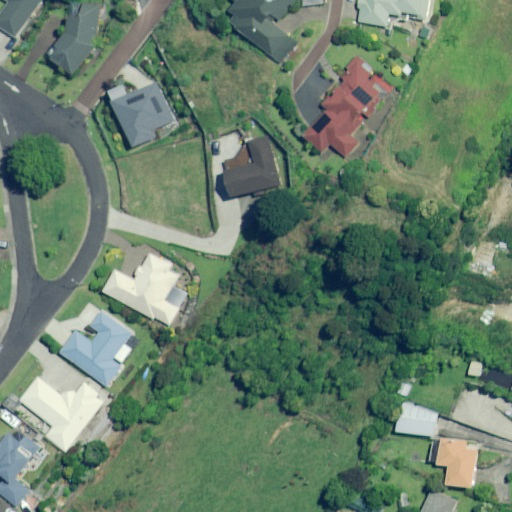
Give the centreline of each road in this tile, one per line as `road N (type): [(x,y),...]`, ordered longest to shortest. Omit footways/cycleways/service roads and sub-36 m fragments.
road 1 (residential): [(66,123),(91,165),(91,240),(74,275),(35,320)]
road 2 (residential): [(35,320),(0,101)]
road 3 (residential): [(66,123),(160,0)]
